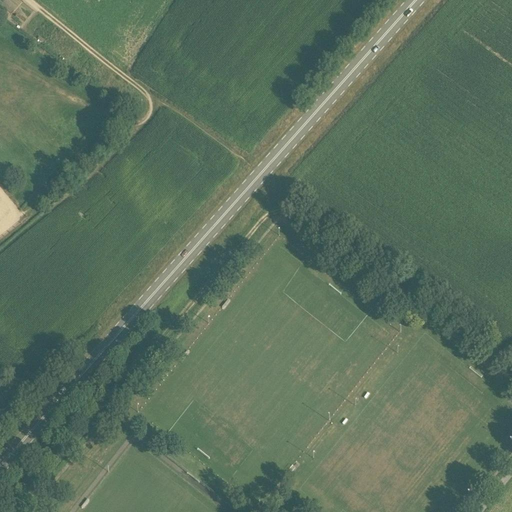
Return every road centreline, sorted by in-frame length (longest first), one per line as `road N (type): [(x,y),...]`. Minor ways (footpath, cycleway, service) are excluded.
road 1 (track): [(511,364),(296,214),(274,212),(16,511)]
road 2 (primary): [(0,465),(416,0)]
road 3 (track): [(29,0),(146,93),(150,111),(137,125),(106,117),(28,207)]
